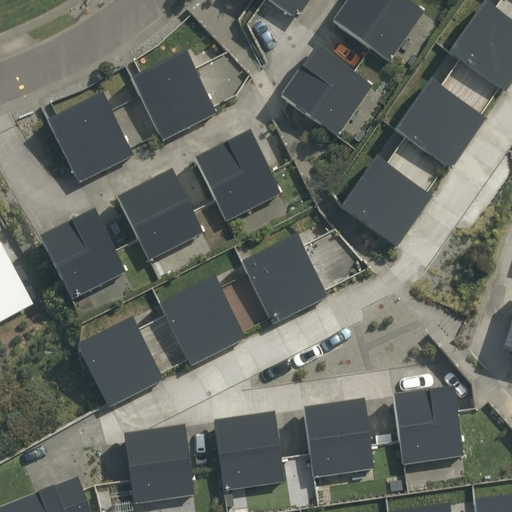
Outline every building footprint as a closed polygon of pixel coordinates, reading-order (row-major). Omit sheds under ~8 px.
[(267,0),(296,20),(309,0),(267,0)] [(389,62),(424,12),(406,0),(344,0),(330,22),(389,62)] [(441,55),(500,95),(511,77),(511,27),(477,4),(441,55)] [(278,97),(336,137),(372,86),(314,45),(278,97)] [(126,79),(160,142),(215,112),(183,51),(126,79)] [(383,134),(441,174),(477,123),(419,83),(383,134)] [(78,184),(134,156),(100,92),(43,121),(78,184)] [(280,195),(246,130),(192,157),(226,223),(280,195)] [(332,208),(391,248),(427,197),(368,156),(332,208)] [(115,197),(148,261),(202,234),(170,169),(115,197)] [(37,236),(69,300),(126,271),(92,208),(37,236)] [(276,326),(331,299),(300,237),(245,264),(276,326)] [(0,322),(33,305),(0,244),(0,322)] [(193,367),(248,340),(218,277),(162,305),(193,367)] [(112,408),(166,381),(136,319),(81,347),(112,408)] [(466,457),(457,389),(397,396),(405,464),(466,457)] [(376,470),(367,401),(307,409),(316,478),(376,470)] [(286,482),(278,413),(216,421),(225,489),(286,482)] [(197,496),(188,427),(126,435),(135,504),(197,496)] [(93,511),(80,478),(0,510),(0,511),(93,511)] [(405,490),(403,480),(390,482),(392,492),(405,490)] [(511,511),(511,493),(478,498),(479,511),(511,511)]
